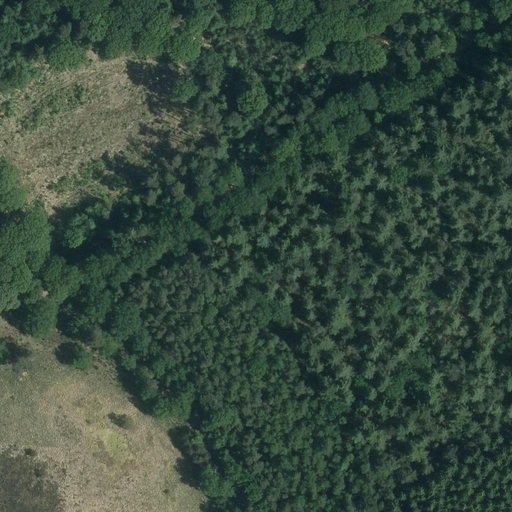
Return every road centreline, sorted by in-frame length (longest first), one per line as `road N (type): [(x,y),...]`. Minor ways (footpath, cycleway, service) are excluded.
road 1 (track): [(67,288),(511,16)]
road 2 (unknown): [(82,281),(124,309),(212,400),(279,511)]
road 3 (track): [(67,288),(187,407),(249,511)]
